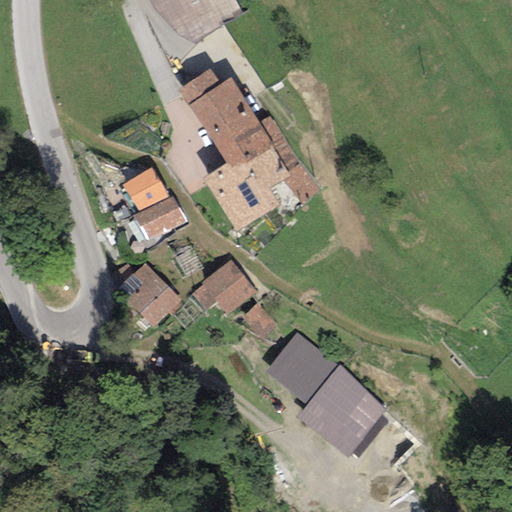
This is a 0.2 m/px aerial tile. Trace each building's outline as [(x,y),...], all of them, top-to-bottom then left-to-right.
[(237,7),(232,0),(154,0),(177,40),(237,7)] [(292,196),(226,86),(190,107),(230,174),(207,187),(233,231),(292,196)] [(139,210),(165,198),(154,175),(128,187),(139,210)] [(135,221),(145,242),(181,224),(172,204),(135,221)] [(202,289),(224,314),(248,294),(227,268),(202,289)] [(143,270),(119,290),(148,326),(173,306),(143,270)] [(261,341),(276,329),(258,307),(243,319),(261,341)] [(326,365),(305,344),(290,360),(311,380),(326,365)] [(341,374),(317,401),(359,439),(383,413),(341,374)]
